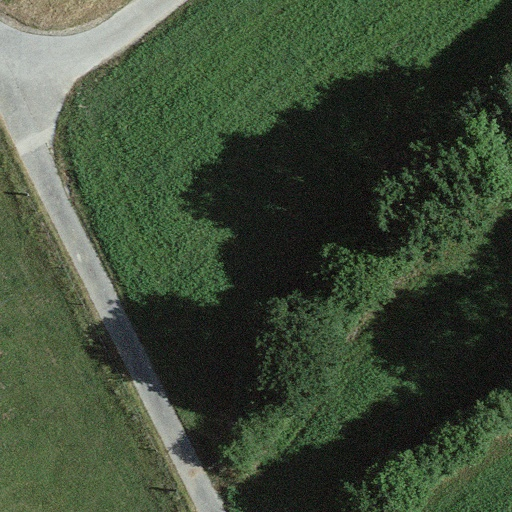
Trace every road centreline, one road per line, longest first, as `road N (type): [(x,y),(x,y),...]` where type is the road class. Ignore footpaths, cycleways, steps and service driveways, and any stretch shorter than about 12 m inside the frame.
road 1 (track): [(0,87),(214,511)]
road 2 (track): [(10,106),(149,0)]
